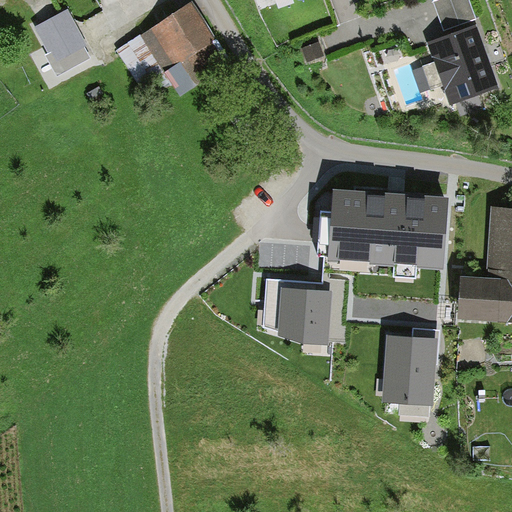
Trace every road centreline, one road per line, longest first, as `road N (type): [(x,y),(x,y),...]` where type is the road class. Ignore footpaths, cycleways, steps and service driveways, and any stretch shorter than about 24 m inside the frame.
road 1 (track): [(173,511),(160,367),(165,327),(187,290),(296,203),(315,173),(311,140),(371,156),(511,173)]
road 2 (residential): [(213,0),(311,140)]
